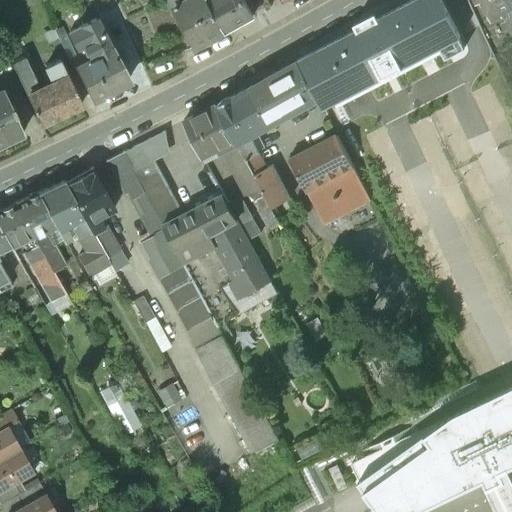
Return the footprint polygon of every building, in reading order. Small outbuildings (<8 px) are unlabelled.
[(175,0),(200,45),(226,31),(209,0),(175,0)] [(209,0),(226,31),(255,14),(247,0),(209,0)] [(298,58),(319,98),(323,106),(334,101),(337,106),(442,51),(446,57),(465,48),(458,36),(461,35),(442,0),(409,0),(378,16),(376,11),(354,22),(357,27),(298,58)] [(511,2),(511,0),(477,0),(478,1),(479,0),(483,0),(492,17),(502,13),(501,11),(507,8),(511,15),(507,17),(506,21),(511,33),(511,2)] [(111,46),(95,16),(69,30),(73,39),(86,33),(96,54),(78,64),(94,96),(129,78),(121,63),(132,58),(124,42),(113,48),(112,46),(111,46)] [(71,51),(60,24),(54,26),(58,35),(66,53),(71,51)] [(54,26),(41,32),(45,40),(58,35),(54,26)] [(59,57),(45,64),(49,73),(40,78),(42,84),(37,86),(25,61),(35,56),(29,45),(25,47),(22,41),(5,50),(40,122),(81,103),(59,57)] [(298,58),(252,84),(273,123),(319,98),(298,58)] [(252,84),(217,103),(247,159),(259,152),(260,152),(251,135),(273,123),(252,84)] [(1,88),(0,88),(0,142),(23,131),(1,88)] [(217,103),(185,119),(185,120),(184,120),(202,155),(217,148),(223,150),(246,194),(261,186),(247,159),(217,103)] [(239,314),(223,286),(230,281),(236,278),(196,207),(184,213),(154,158),(169,150),(165,131),(167,131),(166,129),(124,150),(218,325),(239,314)] [(338,134),(292,157),(292,156),(290,157),(307,189),(314,186),(322,202),(337,194),(345,209),(370,196),(338,134)] [(218,325),(124,150),(106,159),(124,192),(126,191),(151,236),(139,242),(252,453),(279,438),(218,325)] [(273,163),(267,167),(259,152),(247,159),(261,186),(265,194),(272,207),(291,197),(273,163)] [(91,166),(64,181),(106,256),(118,249),(119,248),(105,223),(101,220),(98,215),(114,207),(91,166)] [(64,181),(63,179),(36,192),(57,228),(58,230),(63,227),(75,222),(77,226),(74,231),(87,252),(79,257),(90,276),(111,264),(106,256),(64,181)] [(57,228),(36,192),(14,202),(32,234),(41,230),(51,225),(53,230),(57,228)] [(229,202),(224,193),(196,207),(236,278),(230,281),(240,297),(271,280),(252,246),(253,246),(249,239),(229,202)] [(265,194),(255,199),(270,226),(280,221),(272,207),(265,194)] [(261,232),(241,196),(231,202),(230,201),(229,202),(249,239),(261,232)] [(14,202),(0,208),(0,225),(10,244),(17,241),(51,300),(65,293),(32,234),(14,202)] [(0,225),(0,248),(10,244),(0,225)] [(68,232),(63,227),(58,230),(65,241),(71,238),(68,232)] [(51,245),(41,230),(32,234),(63,288),(73,283),(62,265),(64,263),(53,244),(51,245)] [(118,249),(106,256),(111,264),(114,270),(126,263),(118,249)] [(0,265),(0,289),(11,285),(0,265)] [(142,295),(132,301),(144,322),(154,316),(142,295)] [(354,478),(371,511),(410,511),(482,474),(489,485),(506,476),(503,469),(511,463),(511,381),(461,406),(354,478)] [(125,398),(108,407),(123,434),(140,425),(125,398)] [(11,408),(0,413),(0,428),(7,424),(8,425),(17,419),(11,408)] [(0,428),(0,459),(20,448),(19,446),(8,426),(8,425),(7,424),(0,428)] [(140,425),(123,434),(130,445),(146,436),(140,425)] [(20,448),(0,459),(0,489),(33,471),(33,469),(32,469),(21,449),(20,448)] [(39,481),(0,503),(4,511),(8,511),(45,492),(39,481)] [(8,511),(55,511),(45,493),(45,492),(8,511)]
